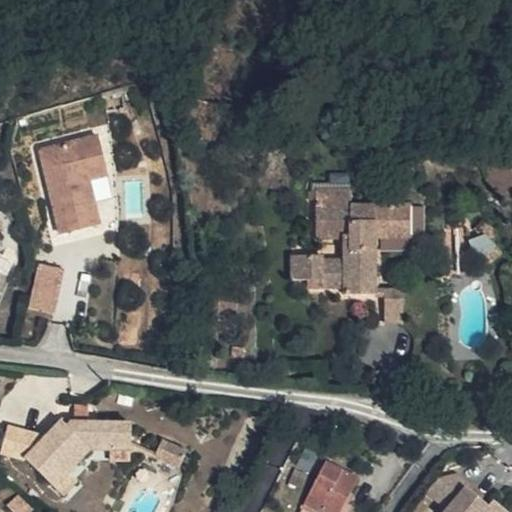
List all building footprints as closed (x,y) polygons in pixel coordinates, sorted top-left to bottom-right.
[(102,135),(42,148),(60,234),(99,226),(89,179),(110,174),(102,135)] [(253,142),(255,159),(275,156),(272,139),(253,142)] [(371,209),(334,210),(334,220),(372,219),(371,209)] [(365,317),(395,318),(394,261),(434,261),(433,225),(372,225),(372,219),(334,220),(335,249),(345,249),(345,261),(364,261),(364,283),(341,283),(341,276),(312,277),(312,302),(326,301),(334,301),(335,309),(365,309),(365,317)] [(498,278),(505,283),(511,275),(511,248),(509,246),(493,260),(504,273),(498,278)] [(345,249),(335,249),(335,261),(345,261),(345,249)] [(69,270),(44,264),(34,307),(57,313),(69,270)] [(334,301),(326,301),(326,309),(335,309),(334,301)] [(406,344),(427,345),(428,310),(406,311),(406,344)] [(49,437),(29,459),(59,487),(72,472),(92,449),(116,450),(133,449),(135,423),(94,424),(77,424),(78,419),(65,420),(49,437)] [(29,459),(49,437),(8,427),(3,453),(29,459)] [(169,438),(162,456),(188,466),(195,449),(169,438)] [(133,449),(116,450),(117,462),(134,461),(133,449)] [(95,511),(108,500),(72,472),(59,487),(90,511),(95,511)] [(343,484),(324,511),(368,511),(375,503),(343,484)] [(511,511),(510,511),(498,511),(485,502),(485,498),(475,488),(452,492),(443,505),(451,511),(511,511)]
